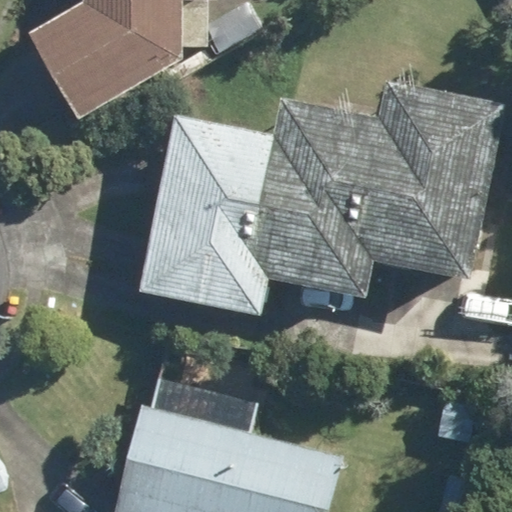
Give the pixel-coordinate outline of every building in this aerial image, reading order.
[(104,0),(50,31),(101,118),(211,56),(213,0),(104,0)] [(195,109),(162,290),(292,313),(299,277),(400,295),(408,252),(501,268),(511,205),(511,91),(412,74),(406,111),(311,94),(305,129),(195,109)] [(353,511),(367,455),(268,431),(278,391),(167,365),(157,404),(131,511),(353,511)] [(494,408),(450,394),(436,437),(480,452),(494,408)] [(497,511),(506,482),(458,467),(444,511),(497,511)]
